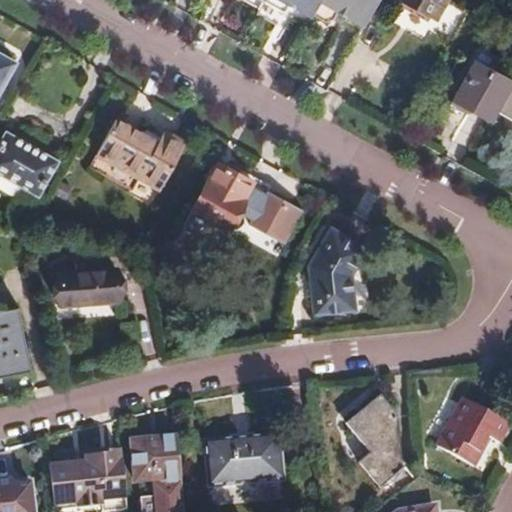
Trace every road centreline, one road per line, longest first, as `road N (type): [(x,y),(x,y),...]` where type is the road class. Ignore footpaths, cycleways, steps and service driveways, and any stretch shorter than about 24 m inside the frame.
road 1 (residential): [(511,281),(487,316),(438,350),(334,354),(0,422)]
road 2 (residential): [(511,246),(77,0)]
